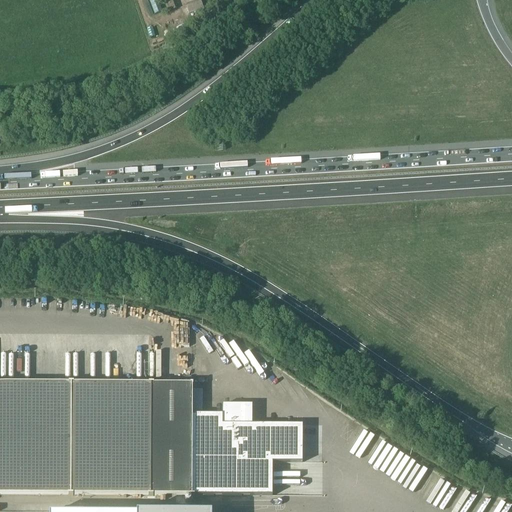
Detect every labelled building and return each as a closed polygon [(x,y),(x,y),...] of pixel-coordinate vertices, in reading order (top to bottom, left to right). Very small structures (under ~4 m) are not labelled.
[(203,9),(199,0),(196,0),(185,4),(189,14),(203,9)] [(0,494),(68,495),(68,496),(73,496),(73,495),(148,495),(148,496),(153,496),(153,495),(189,496),(194,496),(272,496),(272,463),(302,463),(302,425),(252,425),(252,405),(222,405),(222,415),(195,415),(195,414),(192,414),(192,387),(193,387),(193,384),(190,384),(190,385),(153,385),(153,384),(148,384),(148,385),(121,385),(105,384),(81,384),(73,384),(69,384),(65,384),(41,384),(25,384),(0,383),(0,494)] [(350,458),(362,435),(357,432),(345,456),(350,458)] [(364,447),(370,437),(367,434),(360,444),(364,447)] [(324,479),(274,480),(275,492),(280,492),(280,486),(324,485),(324,479)]
